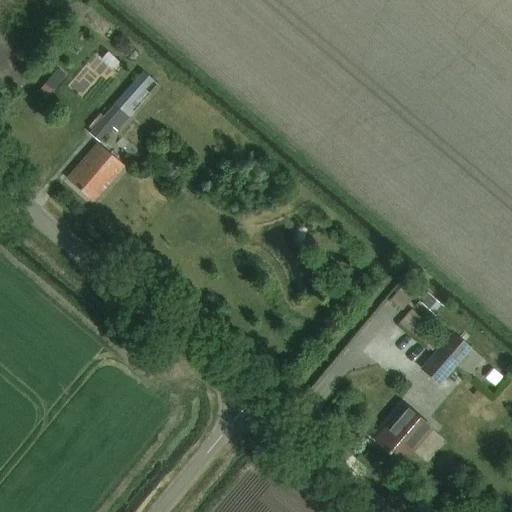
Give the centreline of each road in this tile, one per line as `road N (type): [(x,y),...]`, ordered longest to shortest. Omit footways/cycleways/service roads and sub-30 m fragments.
road 1 (unclassified): [(248,413),(0,201)]
road 2 (unclassified): [(366,511),(248,413)]
road 3 (unclassified): [(165,511),(248,413)]
